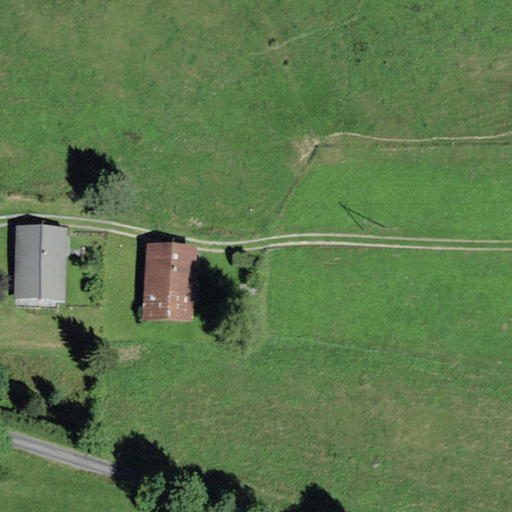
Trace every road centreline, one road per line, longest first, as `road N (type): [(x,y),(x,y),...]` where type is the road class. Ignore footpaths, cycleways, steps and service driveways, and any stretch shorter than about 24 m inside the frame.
road 1 (track): [(0,218),(64,218),(215,240),(511,242)]
road 2 (unclassified): [(253,511),(0,435)]
